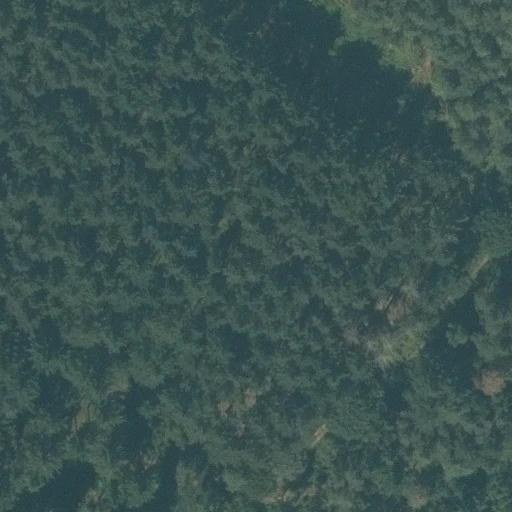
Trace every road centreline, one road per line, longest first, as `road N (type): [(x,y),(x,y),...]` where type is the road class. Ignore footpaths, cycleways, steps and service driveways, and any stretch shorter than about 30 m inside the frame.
road 1 (track): [(215,511),(511,218)]
road 2 (track): [(511,190),(271,0)]
